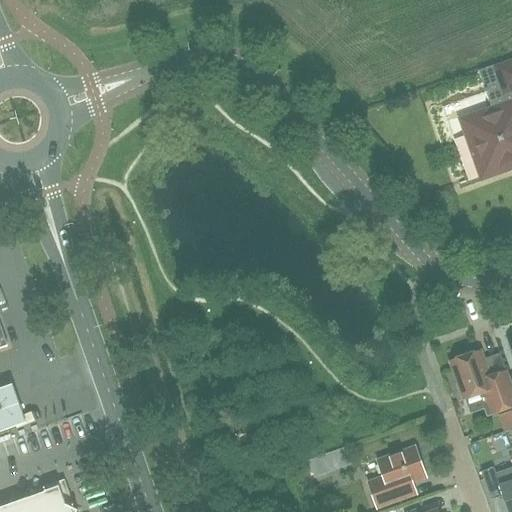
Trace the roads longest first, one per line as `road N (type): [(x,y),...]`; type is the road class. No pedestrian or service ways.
road 1 (tertiary): [(56,105),(167,65),(234,60),(276,92),(427,263),(458,280),(511,277)]
road 2 (secondary): [(153,511),(29,162)]
